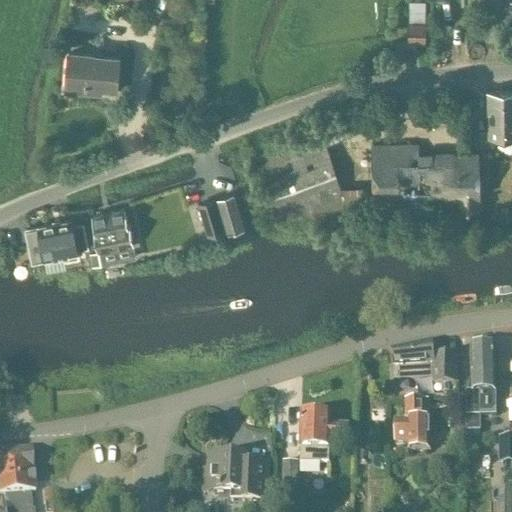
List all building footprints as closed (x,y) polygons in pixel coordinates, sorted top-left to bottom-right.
[(424,40),(424,25),(408,25),(408,40),(424,40)] [(119,57),(70,52),(67,87),(92,90),(93,86),(116,88),(119,57)] [(511,114),(511,90),(488,91),(489,116),(511,114)] [(456,105),(456,104),(432,104),(433,128),(457,128),(456,105)] [(369,129),(364,112),(253,151),(276,219),(289,215),(293,224),(314,217),(316,220),(350,210),(327,144),(369,129)] [(511,114),(489,116),(489,136),(511,135),(511,114)] [(375,145),(374,207),(444,205),(444,202),(458,202),(458,209),(480,208),(479,151),(420,152),(419,144),(375,145)] [(244,228),(234,194),(218,198),(228,233),(244,228)] [(199,203),(208,237),(225,232),(216,199),(199,203)] [(93,216),(100,250),(132,244),(128,223),(127,224),(124,210),(93,216)] [(26,229),(32,262),(64,255),(65,259),(77,257),(76,253),(79,253),(78,249),(88,247),(83,223),(73,225),(72,219),(26,229)] [(99,249),(89,251),(93,266),(102,265),(99,249)] [(459,384),(458,357),(433,357),(433,343),(395,350),(395,380),(434,379),(434,385),(459,384)] [(496,422),(496,380),(496,348),(473,348),(474,393),(469,393),(469,416),(468,432),(482,432),(481,422),(496,422)] [(427,401),(404,401),(404,421),(394,421),(394,445),(407,444),(407,451),(428,451),(427,401)] [(332,444),(347,444),(348,426),(331,425),(332,414),(301,414),(301,463),(327,464),(328,450),(332,452),(332,444)] [(31,449),(11,451),(15,511),(32,511),(33,511),(31,511),(30,493),(34,492),(31,449)] [(15,511),(11,451),(0,451),(0,495),(1,509),(0,509),(0,511),(15,511)] [(205,470),(204,493),(231,494),(231,502),(254,503),(269,504),(270,467),(255,466),(244,466),(244,457),(209,456),(209,470),(205,470)] [(298,463),(283,463),(282,499),(297,499),(298,463)] [(511,511),(511,490),(499,490),(498,511),(511,511)]
